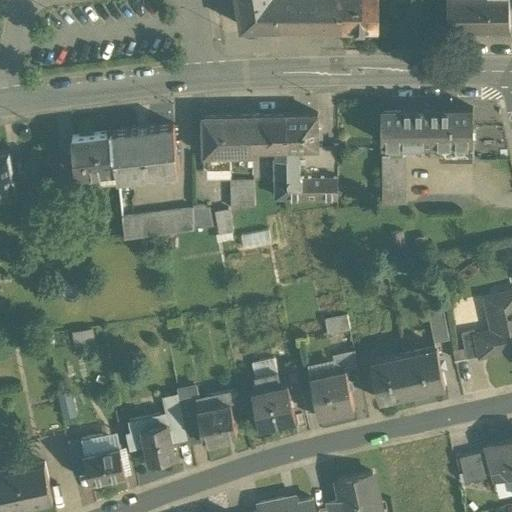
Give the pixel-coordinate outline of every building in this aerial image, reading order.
[(337,0),(236,0),(241,27),(341,27),(337,0)] [(337,0),(341,27),(379,27),(379,0),(337,0)] [(447,0),(448,29),(491,28),(489,0),(447,0)] [(509,0),(489,0),(491,28),(510,28),(509,0)] [(473,143),(472,107),(433,108),(432,106),(422,106),(422,108),(382,108),(382,144),(390,144),(403,144),(440,144),(473,143)] [(318,112),(287,113),(288,157),(289,178),(300,177),(301,146),(319,146),(318,112)] [(287,113),(252,114),(253,152),(260,152),(260,148),(278,147),(278,157),(288,157),(287,113)] [(252,114),(205,115),(206,154),(253,152),(252,114)] [(173,125),(113,131),(117,169),(118,177),(178,171),(173,125)] [(113,131),(73,135),(74,150),(69,150),(70,158),(75,158),(77,174),(93,172),(117,169),(113,131)] [(473,159),(473,143),(440,144),(440,160),(473,159)] [(403,153),(403,144),(390,144),(390,153),(390,154),(403,154),(403,153)] [(8,150),(0,151),(0,194),(16,192),(8,150)] [(403,153),(403,154),(390,154),(390,153),(382,153),(382,163),(406,162),(406,153),(403,153)] [(406,203),(406,162),(382,163),(382,203),(406,203)] [(117,169),(93,172),(94,185),(118,182),(118,177),(117,169)] [(300,177),(289,178),(289,197),(339,196),(339,176),(300,177)] [(289,178),(277,178),(277,197),(289,197),(289,178)] [(230,181),(231,208),(254,207),(253,180),(230,181)] [(193,207),(194,229),(213,227),(210,205),(193,207)] [(193,207),(122,216),(125,237),(194,229),(193,207)] [(228,209),(215,211),(219,234),(233,231),(230,212),(228,209)] [(320,295),(343,291),(330,209),(271,219),(281,282),(313,277),(304,223),(314,221),(316,238),(324,237),(327,255),(314,257),(320,295)] [(90,228),(75,230),(77,244),(92,242),(90,228)] [(402,231),(390,233),(392,245),(404,244),(402,231)] [(511,289),(494,294),(497,305),(488,307),(493,329),(475,333),(480,355),(511,347),(511,289)] [(444,311),(430,314),(435,341),(450,337),(444,311)] [(347,317),(326,322),(329,336),(350,331),(347,317)] [(474,329),(462,332),(467,357),(480,355),(475,333),(474,329)] [(437,346),(405,354),(413,393),(446,385),(437,346)] [(354,350),(333,355),(335,365),(336,371),(346,369),(346,370),(358,367),(354,350)] [(405,354),(371,361),(380,400),(413,393),(405,354)] [(328,372),(311,376),(313,389),(318,411),(319,415),(354,407),(346,370),(346,369),(336,371),(335,365),(327,366),(328,372)] [(288,383),(280,385),(278,372),(255,377),(258,390),(253,391),(260,427),(295,419),(288,383)] [(195,385),(179,389),(180,394),(184,413),(190,440),(190,444),(205,441),(199,409),(198,404),(199,403),(195,385)] [(313,389),(302,391),(307,413),(318,411),(313,389)] [(180,394),(169,397),(173,415),(184,413),(180,394)] [(199,403),(198,404),(199,409),(215,406),(214,400),(199,403)] [(215,406),(199,409),(205,441),(238,434),(231,403),(215,406)] [(167,412),(130,420),(132,430),(143,427),(146,444),(150,462),(175,456),(173,444),(167,417),(168,416),(167,412)] [(168,416),(167,417),(173,444),(190,440),(184,413),(173,415),(168,416)] [(132,430),(126,431),(130,448),(146,444),(143,427),(132,430)] [(101,437),(82,441),(88,472),(90,482),(126,474),(120,446),(104,450),(101,437)] [(511,437),(485,444),(487,449),(493,475),(494,478),(511,473),(511,437)] [(82,441),(67,444),(74,476),(88,472),(82,441)] [(487,449),(459,456),(465,482),(493,475),(487,449)] [(0,474),(0,511),(52,501),(44,464),(0,474)] [(380,511),(372,473),(337,480),(341,500),(343,511),(380,511)] [(284,497),(258,503),(259,511),(315,511),(312,498),(285,504),(284,497)] [(343,511),(341,500),(325,504),(327,511),(343,511)]
